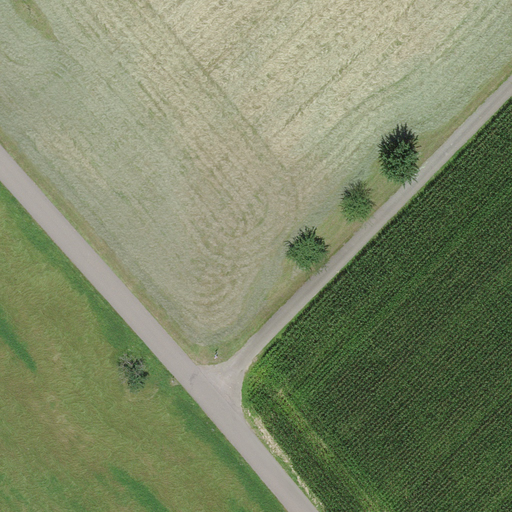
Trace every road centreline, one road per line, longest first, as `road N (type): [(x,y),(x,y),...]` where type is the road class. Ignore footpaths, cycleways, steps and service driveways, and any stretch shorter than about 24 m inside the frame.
road 1 (unclassified): [(0,156),(308,511)]
road 2 (track): [(211,397),(511,92)]
